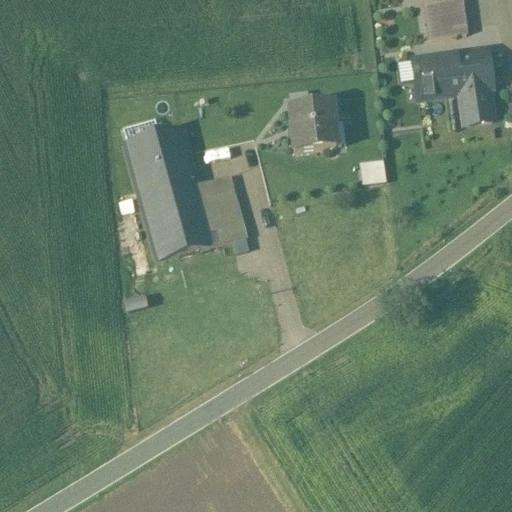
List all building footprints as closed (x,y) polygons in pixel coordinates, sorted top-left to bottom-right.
[(460,3),(424,8),(429,44),(465,38),(460,3)] [(485,54),(411,65),(417,103),(459,97),(464,129),(492,125),(487,93),(491,92),(485,54)] [(332,106),(290,112),(295,157),(338,152),(332,106)] [(182,134),(125,150),(156,266),(213,250),(197,190),(182,134)] [(367,189),(391,186),(388,164),(365,167),(367,189)] [(228,181),(197,190),(213,250),(244,242),(228,181)]
